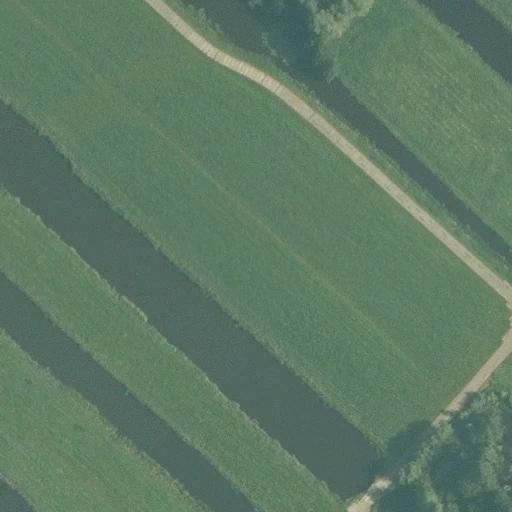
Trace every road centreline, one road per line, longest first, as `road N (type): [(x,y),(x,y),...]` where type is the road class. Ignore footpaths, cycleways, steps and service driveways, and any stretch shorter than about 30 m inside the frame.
road 1 (track): [(511,298),(278,90),(202,47),(153,0)]
road 2 (track): [(511,337),(384,484)]
